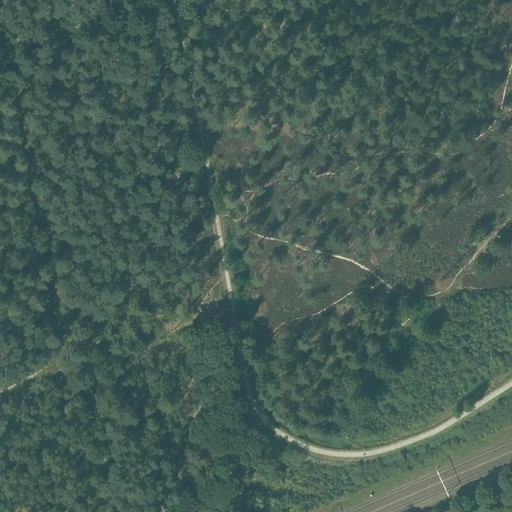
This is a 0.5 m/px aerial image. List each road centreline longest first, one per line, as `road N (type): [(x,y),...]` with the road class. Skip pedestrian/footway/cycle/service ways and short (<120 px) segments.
road 1 (track): [(234,379),(161,0)]
road 2 (track): [(65,358),(0,14)]
